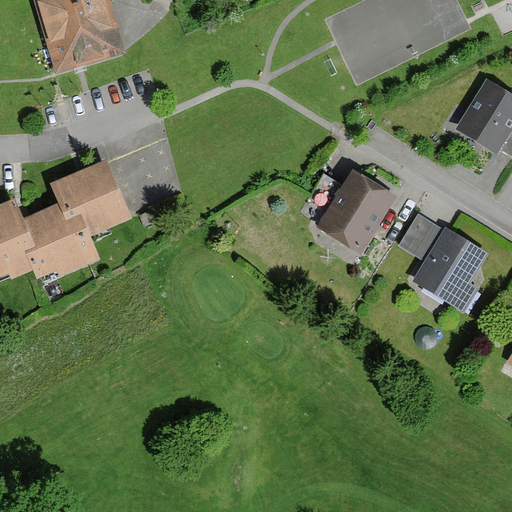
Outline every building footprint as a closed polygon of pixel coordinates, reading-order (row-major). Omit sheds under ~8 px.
[(127,57),(109,0),(32,0),(56,78),(127,57)] [(511,132),(511,100),(489,85),(458,133),(496,157),(511,132)] [(25,223),(17,204),(0,211),(0,281),(11,277),(13,284),(37,274),(41,282),(58,275),(61,280),(103,262),(93,240),(134,222),(109,164),(52,188),(60,207),(25,223)] [(397,201),(354,173),(318,227),(361,255),(397,201)] [(320,222),(340,186),(323,177),(304,213),(320,222)] [(419,262),(438,232),(417,219),(398,248),(419,262)] [(488,260),(445,233),(413,284),(460,314),(474,292),(470,290),(488,260)]
